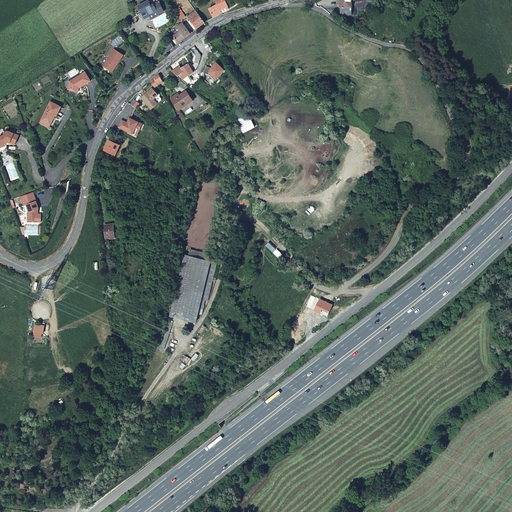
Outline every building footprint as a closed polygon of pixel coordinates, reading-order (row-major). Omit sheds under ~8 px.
[(147,0),(137,5),(144,19),(149,16),(151,19),(160,15),(159,13),(164,11),(158,0),(151,4),(148,0),(147,0)] [(208,8),(213,18),(229,9),(225,0),(214,0),(216,4),(208,8)] [(351,0),(338,0),(340,15),(352,14),(351,0)] [(179,8),(175,11),(181,19),(185,17),(179,8)] [(205,22),(195,10),(187,16),(196,29),(205,22)] [(172,36),(178,43),(191,33),(182,22),(176,26),(179,30),(172,36)] [(165,53),(174,47),(169,41),(161,48),(165,53)] [(114,51),(103,68),(112,73),(117,65),(123,57),(114,51)] [(208,68),(206,75),(210,76),(217,82),(227,72),(218,64),(213,70),(208,68)] [(188,78),(189,78),(195,74),(189,66),(182,70),(188,78)] [(173,73),(188,86),(192,82),(189,78),(188,78),(182,70),(181,68),(173,73)] [(78,89),(90,82),(84,73),(69,83),(68,87),(72,88),(71,92),(77,94),(78,89)] [(156,83),(160,90),(166,86),(162,80),(156,83)] [(154,104),(159,100),(154,91),(142,100),(148,108),(147,109),(151,114),(158,109),(154,104)] [(173,103),(184,114),(196,104),(188,95),(182,99),(180,97),(173,103)] [(163,106),(159,100),(154,104),(158,109),(163,106)] [(136,104),(133,108),(137,112),(141,107),(136,104)] [(50,105),(41,123),(50,127),(55,118),(56,119),(61,110),(50,105)] [(247,114),(238,118),(241,124),(250,120),(247,114)] [(241,124),(239,125),(243,133),(255,127),(251,119),(250,120),(241,124)] [(123,124),(120,131),(134,138),(137,132),(140,134),(144,128),(132,122),(130,127),(129,126),(123,124)] [(16,145),(20,136),(9,131),(5,133),(6,135),(0,137),(0,149),(1,151),(8,148),(7,146),(11,144),(11,143),(16,145)] [(110,143),(106,154),(116,158),(120,146),(117,145),(117,143),(114,142),(113,144),(110,143)] [(39,208),(34,192),(21,197),(24,205),(27,204),(29,211),(28,211),(28,221),(37,221),(37,214),(36,212),(39,211),(39,208)] [(103,224),(105,238),(109,238),(110,239),(115,238),(113,223),(103,224)] [(189,249),(188,255),(210,261),(212,254),(189,249)] [(169,316),(196,323),(198,314),(201,315),(205,300),(208,301),(217,262),(210,261),(188,255),(184,254),(169,316)] [(333,304),(316,296),(310,308),(320,313),(322,308),(330,311),(333,304)] [(159,349),(163,350),(173,322),(169,321),(159,349)] [(44,325),(34,324),(33,336),(41,337),(42,333),(43,333),(44,325)]
